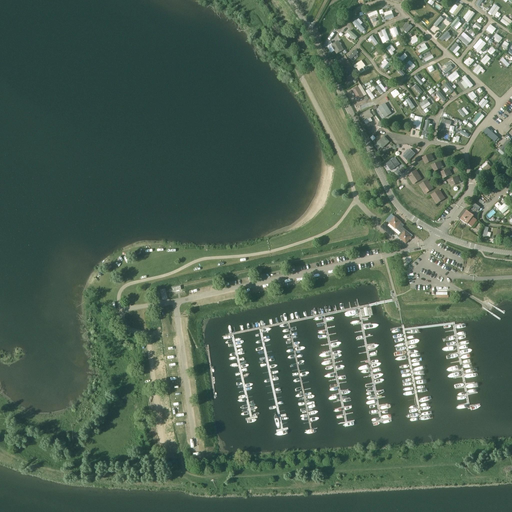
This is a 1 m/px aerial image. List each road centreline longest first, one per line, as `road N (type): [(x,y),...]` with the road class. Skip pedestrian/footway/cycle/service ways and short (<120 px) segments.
road 1 (unclassified): [(437,233),(392,198),(286,0)]
road 2 (track): [(0,448),(60,471),(165,472)]
